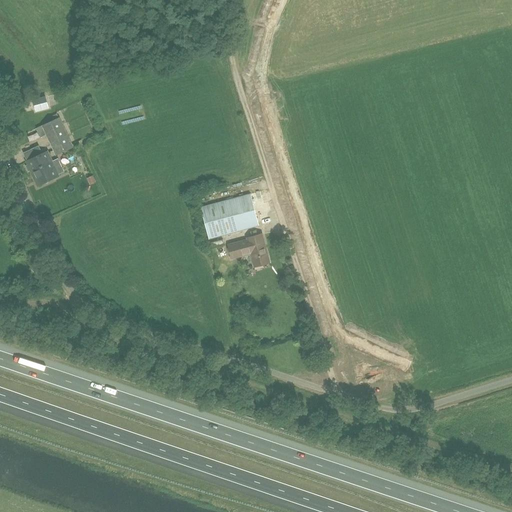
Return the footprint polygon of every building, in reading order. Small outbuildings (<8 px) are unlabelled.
[(49,108),(46,97),(33,100),(36,111),(49,108)] [(41,137),(46,135),(56,156),(74,147),(60,117),(42,126),(42,127),(37,129),(41,137)] [(31,170),(38,186),(65,174),(58,159),(52,162),(48,152),(43,154),(41,150),(36,152),(35,148),(24,153),(28,161),(27,161),(29,165),(26,166),(29,171),(31,170)] [(209,239),(258,226),(250,194),(201,207),(209,239)] [(254,266),(270,262),(263,235),(247,239),(247,240),(229,244),(233,258),(251,254),(254,266)]
